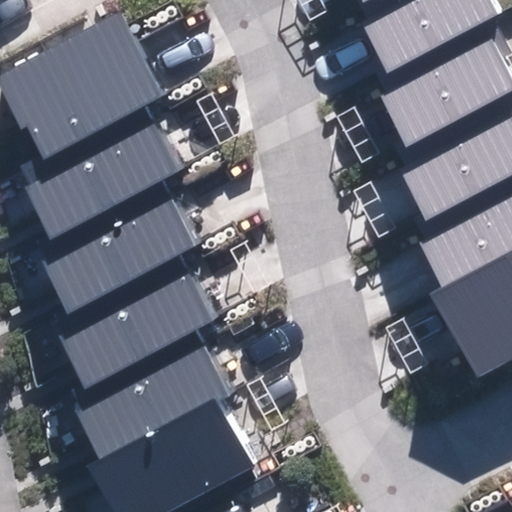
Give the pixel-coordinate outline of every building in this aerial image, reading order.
[(129,0),(13,62),(60,150),(179,87),(132,0),(129,0)] [(503,0),(366,0),(401,59),(489,8),(503,0)] [(511,83),(511,49),(489,8),(401,59),(380,70),(419,137),(509,86),(511,83)] [(511,90),(509,86),(419,137),(404,145),(440,208),(511,167),(511,90)] [(31,165),(68,235),(178,177),(197,167),(160,97),(60,150),(31,165)] [(511,167),(440,208),(424,218),(456,275),(511,243),(511,167)] [(51,244),(85,307),(193,250),(212,240),(178,177),(68,235),(51,244)] [(511,350),(511,243),(456,275),(442,284),(488,365),(511,350)] [(70,315),(103,376),(210,320),(226,311),(193,250),(85,307),(70,315)] [(83,387),(115,446),(226,388),(242,379),(210,320),(103,376),(83,387)] [(115,446),(105,452),(136,511),(152,511),(261,454),(226,388),(115,446)] [(218,511),(260,511),(250,494),(218,511)]
